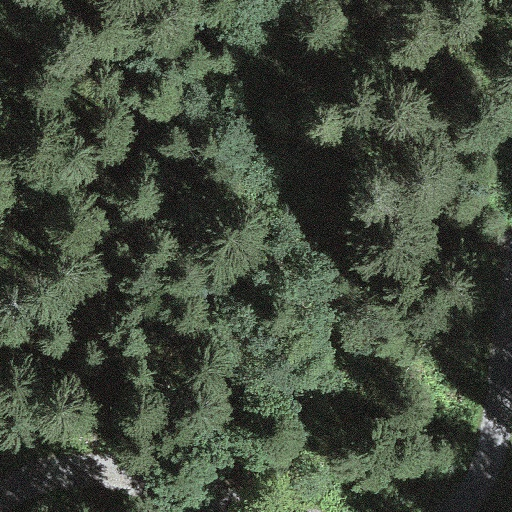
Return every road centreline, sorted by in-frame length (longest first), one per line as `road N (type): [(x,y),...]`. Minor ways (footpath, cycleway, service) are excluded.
road 1 (track): [(0,495),(35,474),(82,468),(141,476),(265,511)]
road 2 (track): [(461,511),(496,452),(511,350)]
